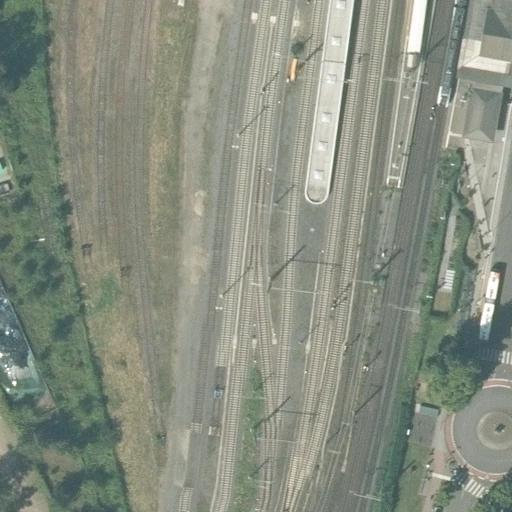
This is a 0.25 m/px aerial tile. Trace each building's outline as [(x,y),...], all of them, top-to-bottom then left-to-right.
[(326,198),(353,0),(329,0),(304,193),(306,200),(310,205),(315,206),(321,204),(323,202),(326,198)] [(426,1),(416,0),(414,0),(407,54),(418,56),(426,1)] [(469,0),(462,41),(482,45),(489,8),(492,9),(493,0),(469,0)] [(511,0),(493,0),(492,9),(489,8),(482,45),(480,57),(511,62),(511,0)] [(482,45),(462,41),(455,79),(474,82),(473,89),(502,95),(503,87),(511,88),(511,62),(480,57),(482,45)] [(417,56),(408,55),(406,67),(415,68),(417,56)] [(502,95),(473,89),(464,139),(493,145),(502,95)]
